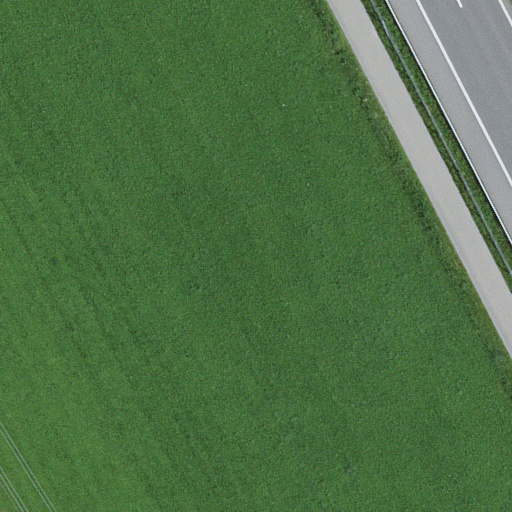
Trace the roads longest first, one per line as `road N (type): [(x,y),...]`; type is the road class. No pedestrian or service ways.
road 1 (track): [(339,0),(511,332)]
road 2 (motorway): [(452,0),(511,115)]
